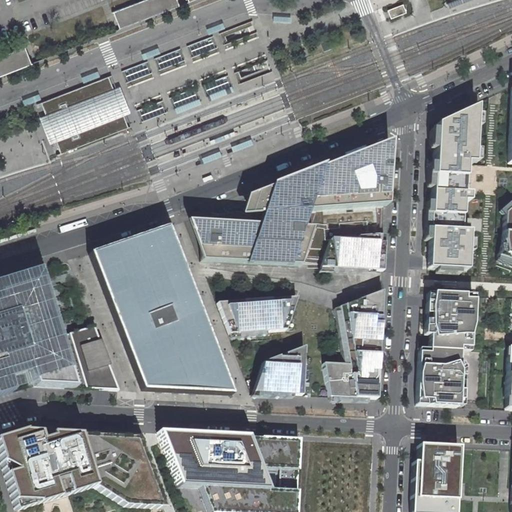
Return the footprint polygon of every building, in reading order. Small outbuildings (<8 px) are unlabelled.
[(176,0),(142,0),(112,12),(119,29),(178,6),(176,0)] [(390,18),(406,12),(402,4),(387,10),(390,18)] [(206,29),(208,34),(225,28),(223,23),(206,29)] [(223,41),(220,33),(108,76),(40,102),(60,153),(127,127),(131,125),(239,84),(236,76),(223,41)] [(0,74),(30,63),(23,46),(0,55),(0,74)] [(141,54),(143,60),(160,53),(158,48),(141,54)] [(81,78),(83,83),(100,77),(98,72),(81,78)] [(208,96),(210,101),(233,91),(231,87),(208,96)] [(21,101),(24,106),(40,100),(38,94),(21,101)] [(175,109),(177,113),(200,104),(198,100),(175,109)] [(478,108),(432,127),(426,271),(469,274),(478,108)] [(210,140),(212,145),(235,135),(233,131),(210,140)] [(251,140),(231,147),(233,152),(252,144),(251,140)] [(257,226),(185,222),(199,261),(319,266),(333,225),(384,222),(385,207),(389,143),(256,193),(244,198),(238,217),(259,221),(257,226)] [(200,159),(201,164),(220,156),(219,152),(200,159)] [(511,206),(510,204),(500,212),(505,217),(504,242),(497,262),(511,266),(511,206)] [(383,227),(337,229),(324,266),(380,268),(383,227)] [(165,229),(87,255),(140,392),(178,394),(230,396),(165,229)] [(0,395),(11,393),(7,374),(29,367),(35,386),(118,390),(104,354),(101,355),(96,341),(99,340),(94,327),(59,337),(44,288),(0,301),(0,395)] [(339,307),(348,366),(323,364),(328,398),(376,401),(379,343),(375,343),(376,327),(380,327),(382,293),(339,307)] [(416,406),(457,408),(458,401),(458,392),(461,349),(471,349),(473,302),(463,302),(464,296),(432,295),(432,310),(431,315),(429,351),(419,350),(416,406)] [(242,302),(217,303),(229,335),(286,331),(297,298),(272,300),(272,303),(242,305),(242,302)] [(278,357),(262,363),(252,394),(302,396),(304,347),(282,356),(283,358),(279,359),(278,357)] [(9,436),(0,451),(0,465),(14,511),(92,488),(123,507),(163,509),(137,440),(131,439),(132,432),(38,428),(9,436)] [(246,438),(155,433),(176,487),(198,488),(207,511),(294,511),(298,441),(261,439),(261,441),(246,440),(246,438)] [(309,434),(309,456),(343,456),(343,434),(309,434)] [(455,511),(458,449),(418,446),(417,464),(413,464),(410,511),(455,511)]
